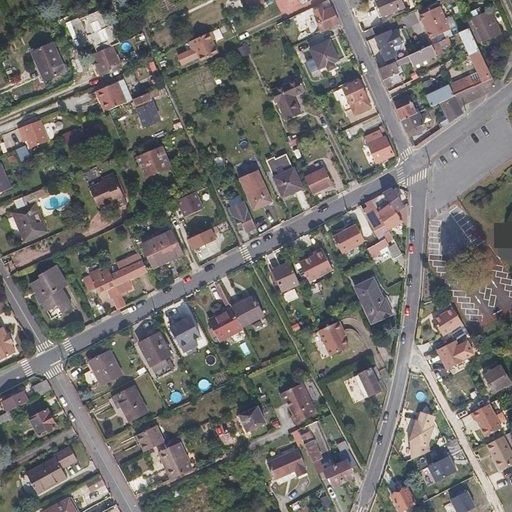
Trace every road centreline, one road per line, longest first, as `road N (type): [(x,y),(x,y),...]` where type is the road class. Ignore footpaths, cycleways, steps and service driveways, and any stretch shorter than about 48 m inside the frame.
road 1 (residential): [(50,360),(413,165)]
road 2 (residential): [(413,165),(416,259),(406,352),(359,511)]
road 3 (residential): [(339,0),(413,165)]
road 4 (residential): [(131,511),(50,360)]
